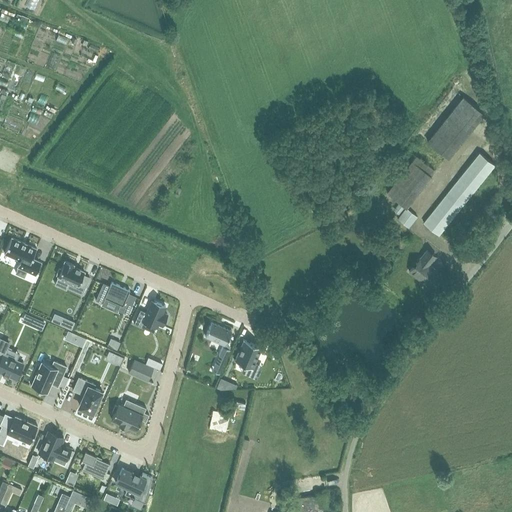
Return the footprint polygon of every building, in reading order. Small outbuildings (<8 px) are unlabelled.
[(56,44),(67,47),(71,34),(59,31),(56,44)] [(115,68),(65,139),(82,151),(132,80),(115,68)] [(40,98),(46,101),(49,94),(43,91),(40,98)] [(463,96),(444,121),(463,136),(468,129),(483,111),(463,96)] [(32,110),(31,119),(40,120),(41,111),(32,110)] [(494,164),(486,158),(480,153),(424,223),(439,234),(494,164)] [(390,161),(384,156),(377,165),(384,170),(390,161)] [(406,207),(431,176),(435,170),(416,156),(412,161),(387,192),(406,207)] [(399,214),(404,207),(399,203),(393,210),(399,214)] [(417,216),(406,207),(397,219),(408,227),(417,216)] [(11,237),(4,253),(20,260),(17,266),(19,267),(16,273),(24,276),(27,270),(36,274),(42,262),(32,258),(37,248),(11,237)] [(424,252),(409,271),(422,281),(423,279),(432,286),(441,274),(429,264),(433,259),(424,252)] [(341,257),(335,265),(340,269),(346,261),(341,257)] [(59,268),(56,274),(58,275),(58,276),(70,281),(67,287),(82,294),(90,277),(83,274),(84,271),(73,266),(74,264),(65,260),(61,269),(59,268)] [(103,282),(96,299),(102,302),(101,305),(118,312),(119,310),(128,314),(136,296),(129,292),(130,290),(112,281),(110,285),(103,282)] [(140,309),(134,323),(141,326),(143,321),(156,327),(158,323),(162,325),(167,315),(163,312),(166,306),(152,300),(147,312),(140,309)] [(36,316),(32,325),(42,329),(46,321),(36,316)] [(65,319),(62,326),(71,330),(74,323),(65,319)] [(232,330),(212,321),(205,336),(225,345),(232,330)] [(115,333),(110,342),(119,346),(124,337),(115,333)] [(78,335),(75,343),(83,346),(86,338),(78,335)] [(9,342),(0,337),(0,371),(3,373),(3,374),(8,376),(8,375),(16,379),(23,362),(4,354),(9,342)] [(234,359),(234,360),(253,368),(253,367),(262,348),(263,347),(259,346),(259,347),(255,345),(255,344),(243,339),(244,340),(235,359),(234,359)] [(223,346),(219,354),(222,356),(219,363),(223,365),(226,358),(230,349),(223,346)] [(123,357),(109,351),(106,358),(120,364),(123,357)] [(134,359),(129,371),(148,380),(153,368),(134,359)] [(42,361),(31,385),(47,393),(51,383),(53,383),(54,381),(58,383),(57,385),(58,386),(59,383),(63,374),(66,366),(54,360),(52,365),(42,361)] [(63,374),(59,383),(65,386),(69,377),(63,374)] [(220,384),(233,389),(237,378),(223,374),(220,384)] [(79,376),(72,389),(73,390),(74,388),(84,393),(82,398),(84,399),(83,401),(80,407),(84,409),(83,410),(89,412),(89,411),(93,413),(103,391),(94,387),(96,383),(79,376)] [(234,415),(235,410),(236,410),(238,411),(239,408),(244,409),(246,402),(220,396),(217,410),(213,410),(209,428),(226,432),(230,414),(234,415)] [(114,412),(111,419),(120,423),(119,425),(127,428),(128,426),(136,430),(141,419),(146,421),(149,414),(144,412),(146,407),(126,398),(123,406),(118,403),(117,405),(115,405),(112,411),(114,412)] [(2,425),(0,428),(0,441),(2,443),(7,433),(30,443),(38,426),(15,415),(9,428),(2,425)] [(48,431),(39,452),(54,459),(54,458),(65,463),(71,448),(64,445),(64,446),(60,445),(61,444),(64,437),(48,431)] [(97,456),(85,451),(82,459),(85,461),(82,469),(103,478),(110,463),(96,457),(97,456)] [(9,453),(5,461),(13,465),(17,457),(9,453)] [(71,467),(69,478),(77,480),(79,469),(71,467)] [(122,467),(115,482),(127,488),(125,493),(146,503),(152,476),(143,472),(141,476),(139,475),(140,474),(139,474),(139,475),(135,473),(135,472),(134,472),(134,473),(122,467)] [(0,487),(0,501),(1,502),(9,483),(3,481),(0,487)] [(9,483),(1,502),(6,505),(12,491),(20,495),(22,489),(9,483)] [(87,507),(91,498),(73,490),(69,500),(65,508),(71,511),(75,502),(87,507)] [(106,492),(104,498),(114,503),(116,497),(106,492)] [(36,511),(40,504),(44,496),(38,494),(38,495),(37,495),(34,502),(35,503),(30,511),(36,511)] [(322,511),(323,511),(321,494),(289,499),(290,511),(322,511)] [(57,511),(63,511),(65,508),(69,500),(64,498),(57,511)]
